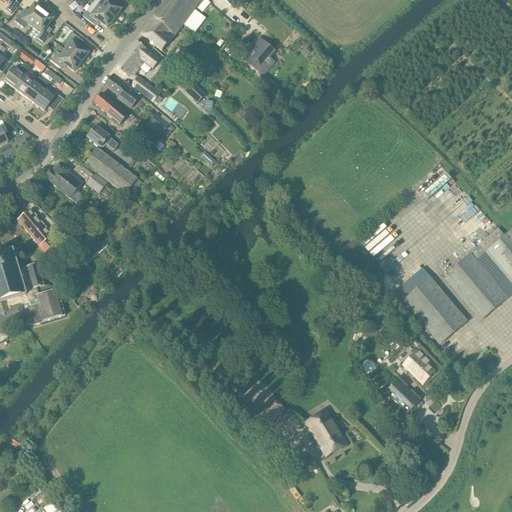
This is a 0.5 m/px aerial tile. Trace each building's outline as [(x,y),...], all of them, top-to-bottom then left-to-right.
[(1,0),(9,5),(5,11),(10,15),(19,4),(14,0),(1,0)] [(98,7),(116,20),(119,14),(118,14),(121,10),(111,2),(112,0),(99,0),(102,3),(98,7)] [(166,0),(153,17),(141,34),(148,40),(161,52),(174,38),(169,34),(169,33),(174,37),(174,36),(180,29),(198,43),(202,38),(195,33),(198,30),(197,30),(206,19),(194,10),(196,8),(191,5),(195,0),(194,0),(166,0)] [(191,5),(196,8),(198,5),(201,0),(194,0),(195,0),(191,5)] [(32,28),(45,10),(39,7),(39,8),(35,5),(27,15),(22,11),(14,22),(23,29),(28,24),(32,28)] [(116,20),(98,7),(95,11),(90,9),(83,18),(93,26),(97,21),(107,28),(110,24),(111,25),(116,20)] [(40,34),(37,39),(42,43),(50,32),(46,29),(53,19),(49,16),(49,15),(45,10),(32,28),(40,34)] [(279,19),(269,30),(284,44),(294,33),(279,19)] [(65,51),(82,64),(85,58),(88,54),(78,46),(82,41),(71,33),(64,42),(69,46),(65,51)] [(13,43),(6,38),(3,42),(10,47),(13,43)] [(269,58),(274,52),(259,39),(249,51),(252,53),(245,61),(262,77),(274,63),(269,58)] [(153,71),(160,61),(136,42),(116,68),(125,75),(129,71),(133,75),(143,63),(153,71)] [(82,64),(65,51),(62,55),(57,52),(50,61),(60,69),(64,65),(74,72),(77,68),(78,68),(82,64)] [(26,60),(32,65),(36,61),(29,56),(26,60)] [(32,65),(36,68),(40,70),(43,66),(36,61),(32,65)] [(14,68),(10,74),(4,82),(14,89),(24,76),(14,68)] [(46,75),(52,80),(55,76),(49,71),(46,75)] [(24,76),(14,89),(24,97),(34,83),(24,76)] [(62,81),(55,76),(52,80),(59,85),(62,81)] [(105,85),(120,96),(117,99),(131,109),(140,96),(127,85),(125,87),(111,77),(105,85)] [(132,87),(133,88),(153,103),(158,97),(160,93),(139,77),(132,87)] [(192,82),(184,91),(197,105),(207,96),(192,82)] [(34,83),(24,97),(34,104),(44,91),(34,83)] [(54,98),(48,94),(50,91),(46,88),(44,91),(34,104),(44,112),(48,107),(54,112),(63,100),(56,95),(54,98)] [(94,104),(101,110),(119,125),(129,114),(115,102),(114,104),(102,94),(94,104)] [(157,113),(148,123),(152,126),(160,134),(169,124),(162,117),(161,116),(157,113)] [(0,147),(8,143),(3,135),(8,133),(1,121),(0,122),(0,147)] [(111,148),(114,151),(118,146),(109,138),(95,127),(87,138),(101,149),(105,144),(111,148)] [(161,140),(155,148),(160,152),(166,145),(161,140)] [(131,146),(126,153),(137,161),(137,160),(141,154),(131,146)] [(137,179),(105,155),(97,149),(85,165),(125,195),(132,187),(137,191),(142,183),(137,179)] [(205,152),(200,158),(211,167),(215,162),(205,152)] [(52,171),(45,179),(53,186),(76,205),(78,206),(84,199),(83,197),(76,191),(83,184),(79,180),(75,177),(69,172),(67,170),(60,163),(53,172),(52,171)] [(100,194),(108,183),(85,166),(81,171),(91,178),(86,184),(100,194)] [(159,170),(154,175),(162,182),(167,178),(159,170)] [(434,186),(444,194),(454,183),(445,174),(434,186)] [(107,187),(102,193),(107,197),(112,191),(107,187)] [(44,226),(37,218),(30,210),(17,221),(31,236),(44,226)] [(31,236),(39,247),(47,255),(52,251),(45,242),(52,236),(44,226),(31,236)] [(71,240),(80,250),(83,254),(98,240),(86,227),(71,240)] [(470,254),(443,278),(445,280),(473,314),(480,322),(511,294),(511,231),(503,239),(497,232),(480,246),(482,248),(472,257),(470,254)] [(44,287),(37,264),(19,270),(13,250),(0,253),(0,334),(7,331),(4,325),(25,315),(26,321),(27,322),(29,324),(30,325),(32,325),(35,325),(65,317),(57,291),(53,292),(52,290),(51,289),(49,287),(47,287),(44,287)] [(55,274),(61,279),(67,273),(61,267),(55,274)] [(397,296),(433,337),(439,345),(467,322),(425,272),(397,296)] [(423,385),(435,372),(429,366),(431,364),(418,350),(402,366),(423,385)] [(216,392),(221,387),(211,376),(206,381),(216,392)] [(238,401),(244,395),(231,380),(223,387),(238,401)] [(384,394),(399,408),(406,415),(418,402),(411,395),(396,381),(384,394)] [(236,404),(222,388),(215,394),(229,410),(236,404)] [(240,415),(275,452),(282,459),(290,451),(267,427),(284,410),(277,403),(272,398),(255,415),(248,407),(240,415)] [(346,445),(325,411),(306,423),(326,457),(346,445)] [(288,435),(299,429),(291,415),(284,418),(286,422),(282,425),(288,435)] [(19,443),(13,439),(10,443),(16,447),(19,443)] [(33,511),(47,501),(40,492),(23,506),(27,511),(33,511)]
